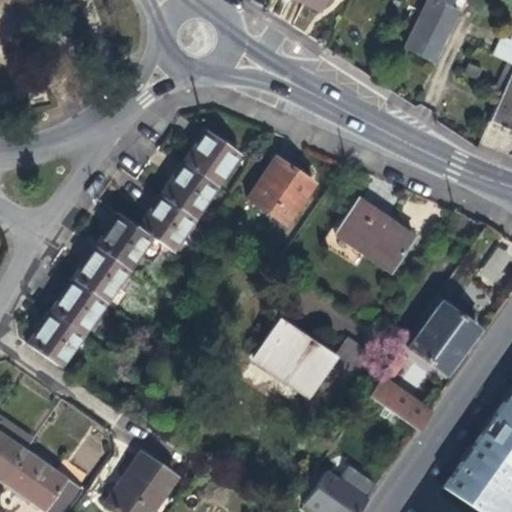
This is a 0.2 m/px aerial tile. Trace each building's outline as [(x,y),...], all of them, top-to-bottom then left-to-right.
[(300,0),(303,1),(319,9),(324,0),(300,0)] [(426,0),(403,47),(423,56),(433,61),(457,10),(446,4),(447,0),(426,0)] [(371,47),(380,33),(353,17),(345,32),(371,47)] [(494,54),(511,62),(511,37),(510,41),(501,38),(494,54)] [(477,78),(481,69),(467,63),(463,72),(477,78)] [(511,71),(490,119),(505,126),(511,128),(511,71)] [(191,150),(183,162),(218,187),(240,155),(205,131),(191,150)] [(285,225),(314,184),(301,175),(275,158),(247,198),(285,225)] [(171,179),(159,196),(195,220),(218,187),(183,162),(171,179)] [(149,211),(137,227),(152,238),(173,252),(195,220),(159,196),(149,211)] [(390,271),(413,237),(383,217),(359,200),(336,234),(390,271)] [(130,271),(152,238),(137,227),(118,214),(107,229),(95,247),(130,271)] [(511,253),(495,245),(478,276),(496,286),(511,257),(511,253)] [(107,304),(130,271),(95,247),(85,261),(72,280),(107,304)] [(59,298),(49,312),(84,337),(107,304),(72,280),(59,298)] [(446,374),(478,330),(440,303),(409,347),(437,367),(446,374)] [(27,344),(62,369),(84,337),(49,312),(35,332),(27,344)] [(331,361),(371,389),(388,365),(365,349),(348,337),(334,357),(279,321),(254,359),(308,396),(331,361)] [(367,395),(415,430),(428,412),(390,385),(406,362),(396,354),(388,365),(371,389),(367,395)] [(511,511),(511,385),(445,490),(480,511),(511,511)] [(1,399),(0,400),(0,414),(4,417),(11,406),(1,399)] [(0,482),(2,484),(24,452),(34,438),(25,432),(33,421),(11,406),(4,417),(0,414),(0,482)] [(41,426),(33,421),(25,432),(34,438),(41,426)] [(68,511),(83,492),(24,452),(2,484),(20,496),(43,511),(68,511)] [(116,511),(152,511),(176,479),(141,454),(129,471),(105,504),(116,511)] [(303,503),(315,511),(358,511),(367,500),(326,471),(303,503)]
